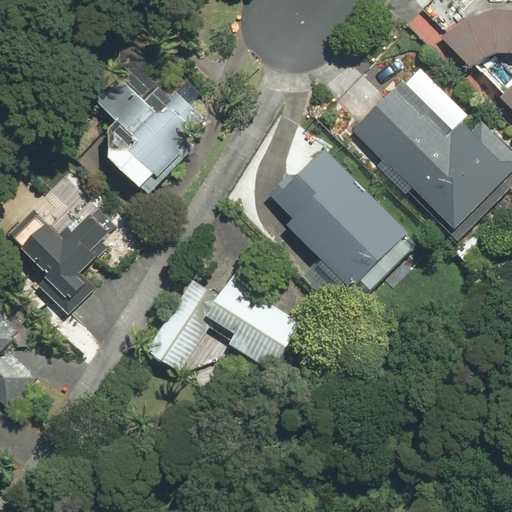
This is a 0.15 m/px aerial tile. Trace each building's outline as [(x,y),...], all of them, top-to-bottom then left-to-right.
[(511,52),(511,88),(505,96),(511,101),(511,7),(488,9),(463,20),(444,35),(477,65),(492,55),(509,52),(511,52)] [(114,154),(151,191),(216,125),(179,88),(172,96),(129,54),(91,93),(117,118),(114,154)] [(398,86),(356,129),(458,227),(511,169),(511,145),(473,108),(448,134),(398,86)] [(267,201),(356,287),(412,229),(322,144),(267,201)] [(51,221),(26,246),(53,272),(41,283),(71,313),(97,286),(83,272),(108,246),(103,241),(118,227),(98,207),(84,222),(78,217),(62,232),(51,221)] [(490,243),(477,230),(454,254),(468,267),(490,243)] [(232,344),(278,370),(306,320),(231,278),(210,316),(239,332),(232,344)] [(0,309),(0,396),(12,407),(41,376),(9,346),(24,331),(0,309)]
